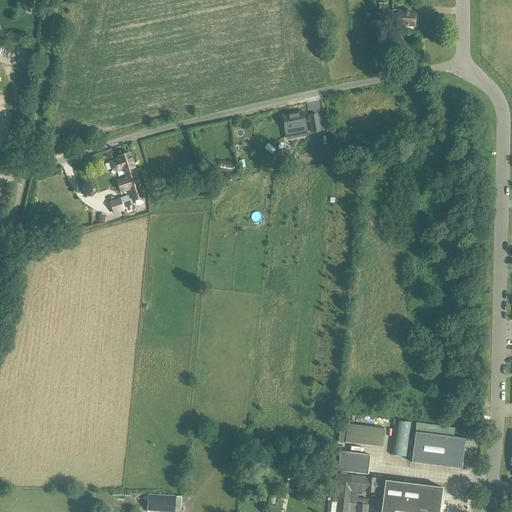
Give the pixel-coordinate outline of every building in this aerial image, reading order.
[(386,20),(387,4),(379,4),(379,12),(375,12),(374,19),(386,20)] [(413,28),(413,27),(414,14),(398,13),(393,13),(392,19),(398,19),(397,26),(405,26),(405,28),(406,30),(408,31),(410,31),(413,30),(413,28)] [(282,116),(283,120),(280,120),(279,122),(280,126),(282,128),(284,127),(285,131),(298,129),(299,130),(306,129),(303,112),(282,116)] [(309,117),(312,133),(320,132),(317,115),(309,117)] [(325,151),(316,152),(318,160),(332,158),(330,146),(325,147),(325,151)] [(113,159),(109,160),(112,169),(119,173),(123,172),(124,172),(126,178),(117,181),(120,193),(129,191),(133,202),(144,198),(141,187),(137,175),(135,176),(133,169),(134,169),(129,154),(113,159)] [(129,197),(120,200),(124,212),(124,210),(126,210),(127,211),(128,214),(132,212),(131,210),(133,209),(129,197)] [(69,223),(56,224),(57,233),(70,232),(69,223)] [(395,425),(391,456),(405,458),(410,425),(410,422),(394,420),(393,424),(395,425)] [(416,424),(415,433),(411,463),(461,470),(465,439),(453,438),(454,429),(416,424)] [(348,425),(346,444),(384,448),(387,430),(348,425)] [(339,452),(336,472),(367,476),(370,456),(339,452)] [(336,475),(334,497),(333,503),(338,503),(336,511),(366,511),(368,501),(357,500),(358,491),(364,492),(375,493),(383,494),(380,511),(438,511),(442,488),(422,486),(385,481),(356,477),(338,475),(336,475)] [(175,511),(176,496),(147,495),(147,511),(167,511),(175,511)]
